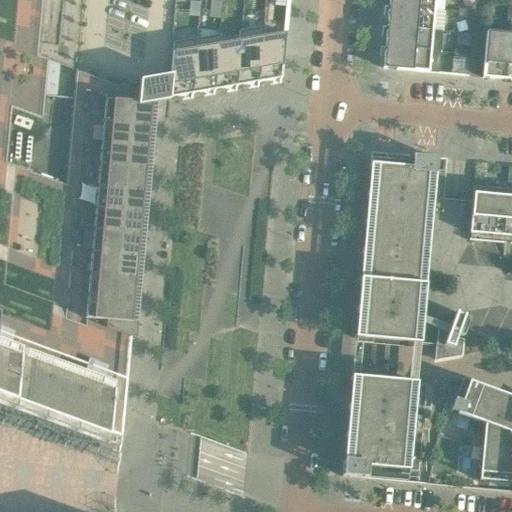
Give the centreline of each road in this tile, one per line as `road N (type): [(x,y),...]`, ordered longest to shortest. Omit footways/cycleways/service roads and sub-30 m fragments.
road 1 (unclassified): [(291,511),(328,106)]
road 2 (residential): [(328,106),(511,121)]
